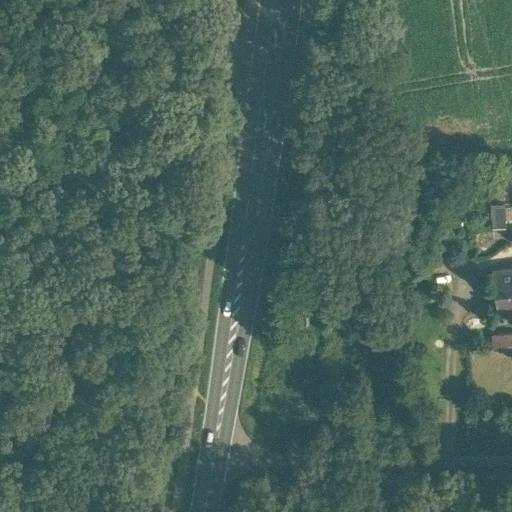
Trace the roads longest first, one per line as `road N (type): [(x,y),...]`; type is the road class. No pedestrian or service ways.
road 1 (secondary): [(205,511),(281,0)]
road 2 (track): [(214,459),(511,468)]
